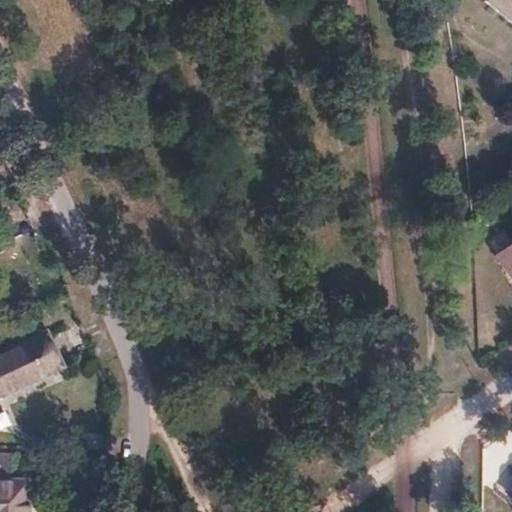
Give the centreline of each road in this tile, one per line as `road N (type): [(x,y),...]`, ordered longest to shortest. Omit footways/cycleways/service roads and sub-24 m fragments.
road 1 (track): [(395,0),(430,262),(441,511)]
road 2 (residential): [(0,64),(147,379),(136,511)]
road 3 (track): [(147,379),(210,511)]
road 4 (track): [(340,511),(441,432)]
